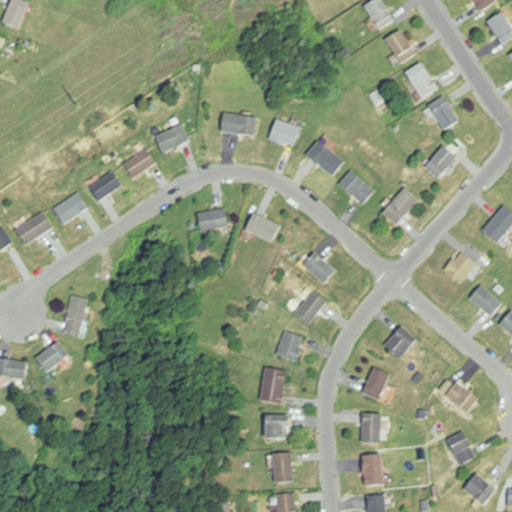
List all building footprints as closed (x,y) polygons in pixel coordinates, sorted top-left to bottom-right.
[(30,7),(14,0),(5,23),(21,30),(30,7)] [(366,6),(375,0),(382,0),(397,21),(382,30),(366,6)] [(496,0),(498,2),(483,12),(474,0),(496,0)] [(511,22),(511,37),(504,43),(489,21),(504,11),(511,22)] [(387,39),(402,29),(418,55),(404,64),(387,39)] [(407,73),(423,62),(440,89),(424,99),(407,73)] [(430,105),(447,130),(462,119),(445,95),(430,105)] [(258,119),(226,114),(224,132),(256,136),(258,119)] [(278,118),(304,127),(297,146),(286,142),(285,146),(274,142),(274,141),(270,139),(278,118)] [(185,124),(193,142),(164,154),(157,137),(185,124)] [(308,156),(320,141),(347,161),(335,176),(308,156)] [(446,146),(428,167),(441,178),(459,157),(446,146)] [(149,150),(128,164),(138,178),(159,164),(149,150)] [(91,187),(101,201),(124,186),(114,171),(91,187)] [(365,204),(342,185),(353,172),(376,191),(365,204)] [(384,213),(407,188),(422,201),(399,227),(384,213)] [(79,193),(56,208),(66,223),(89,207),(79,193)] [(484,230),(506,205),(511,210),(511,228),(499,243),(484,230)] [(198,215),(203,233),(231,226),(227,208),(198,215)] [(44,211),(55,228),(26,246),(15,230),(44,211)] [(256,213),(282,225),(274,244),(247,231),(256,213)] [(5,226),(0,229),(0,251),(15,242),(5,226)] [(489,250),(495,255),(490,262),(484,257),(489,250)] [(446,269),(450,265),(449,264),(456,256),(458,258),(464,251),(479,264),(462,284),(446,269)] [(338,270),(326,283),(306,265),(317,253),(338,270)] [(218,261),(216,272),(226,274),(228,262),(218,261)] [(504,303),(493,316),(473,298),(484,285),(504,303)] [(298,313),(315,291),(329,302),(312,324),(298,313)] [(74,296),(91,300),(83,335),(67,332),(69,324),(66,324),(68,315),(69,315),(74,296)] [(511,311),(502,324),(511,332),(511,311)] [(387,345),(404,325),(420,338),(402,358),(387,345)] [(287,331),(277,354),(299,363),(305,349),(300,347),(304,338),(287,331)] [(38,358),(60,341),(71,356),(49,373),(38,358)] [(0,359),(29,362),(27,380),(0,377),(0,359)] [(284,403),(262,400),(267,367),(289,370),(284,403)] [(365,393),(376,367),(393,375),(381,401),(365,393)] [(459,381),(481,398),(469,414),(447,396),(459,381)] [(366,413),(385,414),(383,444),(364,443),(366,413)] [(291,416),(292,426),(289,427),(289,438),(267,439),(266,416),(291,416)] [(465,432),(477,457),(462,465),(449,440),(465,432)] [(275,453),(294,452),(296,482),(277,483),(275,453)] [(364,456),(384,454),(387,486),(366,488),(363,464),(365,463),(364,456)] [(499,490),(485,505),(467,489),(481,474),(499,490)] [(280,511),(279,494),(297,493),(297,501),(298,503),(299,511),(280,511)] [(388,495),(389,511),(370,511),(369,497),(388,495)]
